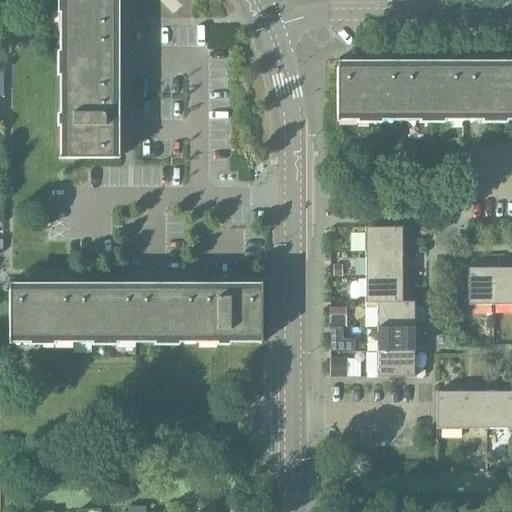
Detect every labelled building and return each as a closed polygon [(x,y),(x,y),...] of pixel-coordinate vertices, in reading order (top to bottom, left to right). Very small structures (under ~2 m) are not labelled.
[(58,0),(58,159),(112,159),(111,0),(58,0)] [(511,68),(336,69),(336,116),(480,116),(480,121),(511,121),(511,68)] [(364,253),(402,253),(402,228),(364,228),(364,253)] [(364,253),(364,278),(402,278),(402,253),(364,253)] [(492,306),(492,262),(483,262),(483,268),(467,268),(467,306),(492,306)] [(501,262),(492,262),(492,306),(511,305),(511,268),(501,268),(501,262)] [(341,266),(333,266),(333,277),(341,277),(341,266)] [(402,278),(364,278),(364,303),(414,303),(414,302),(402,302),(402,278)] [(9,290),(9,344),(10,344),(10,338),(153,338),(153,343),(259,343),(259,344),(260,344),(260,290),(9,290)] [(414,303),(364,303),(376,304),(376,328),(414,328),(414,303)] [(344,308),(329,309),(330,326),(345,325),(344,308)] [(414,328),(376,328),(376,353),(414,353),(414,328)] [(328,329),(328,340),(342,340),(342,329),(328,329)] [(414,353),(376,353),(376,378),(414,378),(414,353)] [(346,359),(330,359),(330,377),(346,377),(346,359)] [(486,382),(486,392),(486,430),(511,430),(511,418),(511,392),(510,392),(496,392),(496,382),(486,382)] [(461,430),(461,392),(436,392),(436,430),(461,430)] [(486,392),(461,392),(461,430),(486,430),(486,392)]
